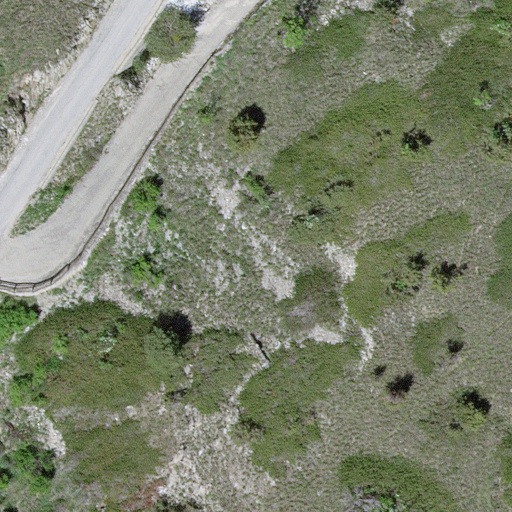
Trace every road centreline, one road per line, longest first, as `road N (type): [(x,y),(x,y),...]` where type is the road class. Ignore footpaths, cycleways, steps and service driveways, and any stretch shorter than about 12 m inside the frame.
road 1 (unclassified): [(0,262),(26,260),(68,233),(255,0)]
road 2 (unclassified): [(0,204),(130,0)]
